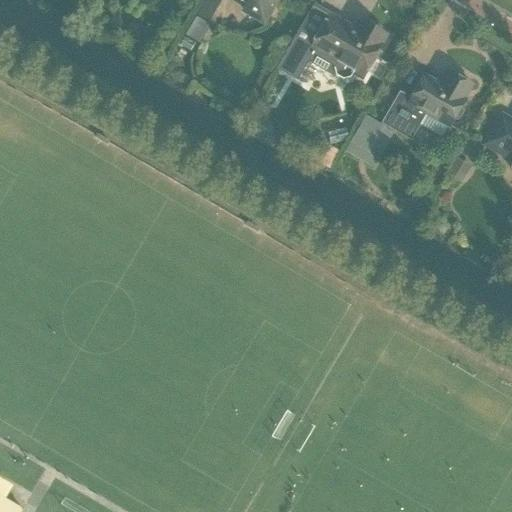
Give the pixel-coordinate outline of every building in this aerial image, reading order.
[(247,0),(250,1),(245,11),(265,22),(277,0),(247,0)] [(294,40),(278,68),(297,79),(308,61),(343,82),(352,80),(355,76),(363,80),(383,46),(381,45),(387,35),(365,23),(360,33),(331,16),(311,49),(311,50),(294,40)] [(202,44),(212,25),(197,17),(187,36),(202,44)] [(401,94),(384,123),(411,139),(420,124),(443,138),(449,127),(451,127),(455,119),(459,119),(463,112),(462,109),(467,100),(465,99),(473,85),(452,73),(444,87),(425,76),(412,100),(401,94)] [(367,117),(346,153),(374,169),(394,134),(385,129),(385,128),(367,117)] [(511,121),(503,117),(487,144),(511,159),(509,162),(511,163),(511,121)] [(321,144),(312,162),(330,171),(339,153),(321,144)] [(463,183),(473,167),(458,158),(448,173),(463,183)] [(0,499),(0,511),(15,511),(17,509),(0,499)]
